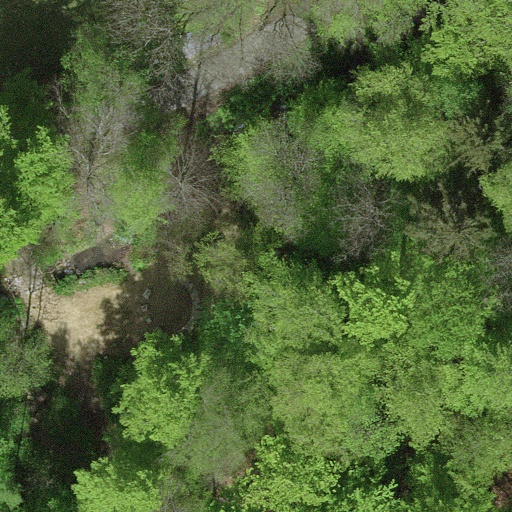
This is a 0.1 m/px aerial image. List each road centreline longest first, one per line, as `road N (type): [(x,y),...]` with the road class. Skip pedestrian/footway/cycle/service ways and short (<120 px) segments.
road 1 (unclassified): [(0,148),(24,143),(298,0)]
road 2 (track): [(0,261),(94,401),(135,511)]
